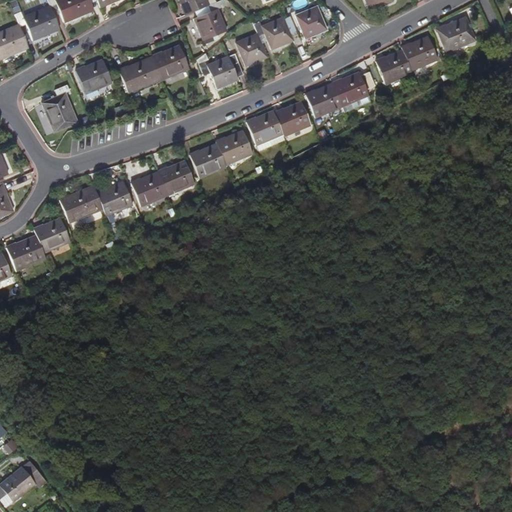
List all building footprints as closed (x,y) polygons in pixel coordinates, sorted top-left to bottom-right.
[(89,0),(47,0),(49,4),(51,10),(58,7),(64,22),(93,10),(89,0)] [(206,0),(179,0),(186,15),(207,6),(209,5),(206,0)] [(227,31),(219,10),(232,4),(227,0),(222,0),(216,3),(209,5),(207,6),(210,13),(194,19),(203,42),(227,31)] [(390,1),(389,0),(362,0),(366,10),(390,1)] [(19,9),(15,1),(11,3),(14,11),(19,9)] [(51,10),(49,4),(22,15),(20,11),(14,13),(18,23),(19,25),(26,23),(32,39),(59,28),(51,10)] [(325,32),(314,7),(293,16),(303,41),(325,32)] [(293,31),(287,16),(281,19),(287,34),(293,31)] [(474,39),(464,16),(435,29),(445,52),(474,39)] [(287,34),(281,19),(259,27),(257,21),(251,23),(255,34),(256,36),(262,34),(268,51),(291,43),(287,34)] [(19,25),(18,23),(0,31),(0,57),(28,46),(19,25)] [(299,43),(294,31),(293,31),(287,34),(291,43),(292,46),(299,43)] [(256,36),(255,34),(233,43),(242,66),(265,57),(256,36)] [(435,60),(425,36),(398,47),(399,50),(408,71),(435,60)] [(188,70),(179,46),(151,57),(161,80),(188,70)] [(408,71),(399,50),(373,61),(383,84),(409,73),(408,71)] [(235,77),(226,57),(205,65),(203,61),(208,60),(205,53),(196,60),(202,75),(208,73),(214,89),(236,80),(235,77)] [(241,74),(233,54),(226,57),(235,77),(241,74)] [(161,80),(151,57),(117,70),(126,93),(161,80)] [(111,83),(102,60),(75,71),(84,94),(111,83)] [(365,89),(369,88),(363,73),(359,75),(358,72),(331,83),(340,107),(342,112),(370,101),(365,89)] [(373,86),(367,72),(363,73),(369,88),(373,86)] [(340,107),(331,83),(304,94),(314,117),(340,107)] [(76,122),(65,92),(69,91),(67,84),(54,88),(57,95),(41,101),(53,131),(76,122)] [(309,124),(299,100),(272,111),(273,113),(282,135),(309,124)] [(273,113),(246,125),(256,149),(256,148),(259,154),(285,143),(282,135),(273,113)] [(251,155),(241,131),(214,142),(215,143),(224,166),(251,155)] [(224,166),(215,143),(187,155),(198,180),(225,168),(224,166)] [(192,183),(182,160),(155,171),(165,194),(192,183)] [(165,194),(155,171),(128,183),(138,206),(165,194)] [(0,214),(13,209),(2,181),(0,182),(0,214)] [(131,204),(121,181),(94,192),(101,208),(104,215),(131,204)] [(101,208),(94,192),(91,185),(58,199),(67,222),(101,208)] [(66,244),(54,217),(31,228),(34,234),(43,254),(66,244)] [(43,254),(34,234),(5,247),(15,269),(44,257),(43,254)] [(0,275),(9,271),(0,253),(0,275)] [(8,455),(14,450),(11,445),(4,450),(8,455)] [(39,491),(46,484),(30,463),(0,487),(0,502),(2,505),(8,500),(12,505),(36,486),(39,491)]
